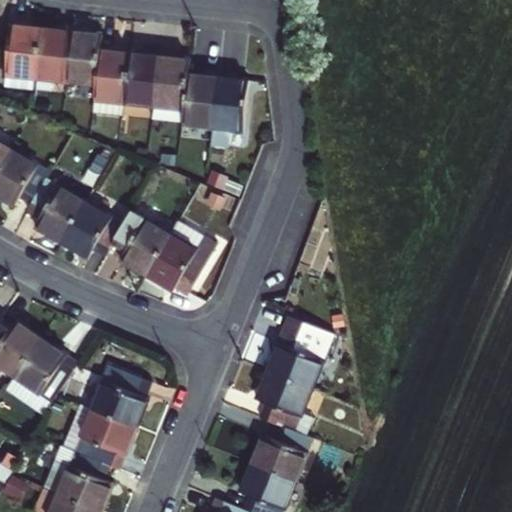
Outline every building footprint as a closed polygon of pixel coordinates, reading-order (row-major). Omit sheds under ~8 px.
[(29,28),(15,26),(8,80),(12,80),(10,91),(37,94),(38,84),(44,34),(28,31),(29,28)] [(69,88),(76,34),(62,31),(62,36),(44,34),(38,84),(69,88)] [(90,35),(76,34),(69,88),(98,92),(103,50),(104,40),(89,39),(90,35)] [(119,52),(103,50),(98,92),(94,118),(125,122),(127,109),(132,59),(118,56),(119,52)] [(149,60),(132,59),(127,109),(156,113),(164,52),(151,50),(149,60)] [(179,54),(164,52),(156,113),(185,117),(190,78),(191,66),(178,64),(179,54)] [(215,135),(222,78),(211,76),(210,81),(190,78),(185,117),(183,131),(215,135)] [(237,79),(222,78),(215,135),(213,151),(230,154),(233,137),(247,139),(254,86),(236,84),(237,79)] [(156,113),(155,127),(183,131),(185,117),(156,113)] [(0,143),(0,173),(13,151),(0,143)] [(52,172),(13,151),(0,173),(0,196),(17,206),(22,197),(35,204),(48,180),(52,172)] [(48,180),(35,204),(30,213),(43,220),(38,229),(64,243),(87,202),(48,180)] [(87,202),(64,243),(91,258),(96,249),(108,256),(113,246),(126,224),(87,202)] [(148,277),(170,235),(131,213),(126,224),(113,246),(125,253),(120,262),(148,277)] [(205,234),(178,220),(170,235),(197,250),(205,234)] [(170,235),(148,277),(175,292),(179,283),(192,291),(219,242),(205,234),(197,250),(170,235)] [(302,320),(278,378),(321,395),(345,338),(302,320)] [(11,331),(0,324),(0,367),(18,379),(44,339),(17,322),(11,331)] [(80,362),(44,339),(18,379),(10,392),(47,415),(80,362)] [(106,367),(89,410),(133,427),(145,399),(141,397),(147,384),(106,367)] [(321,395),(278,378),(266,407),(275,410),(269,423),(288,432),(303,438),(321,395)] [(89,410),(72,452),(116,469),(133,427),(89,410)] [(304,489),(322,446),(303,438),(288,432),(282,446),(272,442),(260,470),(304,489)] [(44,490),(55,495),(96,511),(98,511),(111,483),(102,479),(107,466),(72,452),(61,448),(44,490)] [(259,503),(254,511),(294,511),(304,489),(260,470),(248,500),(259,503)] [(21,496),(27,481),(9,474),(3,489),(21,496)] [(96,511),(55,495),(48,511),(96,511)]
